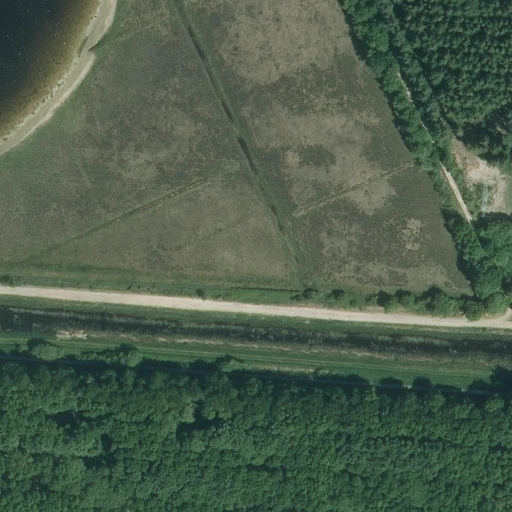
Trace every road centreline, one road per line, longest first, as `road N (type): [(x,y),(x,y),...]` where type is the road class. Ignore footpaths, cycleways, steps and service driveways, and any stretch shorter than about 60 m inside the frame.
road 1 (track): [(0,291),(511,324)]
road 2 (track): [(511,307),(363,0)]
